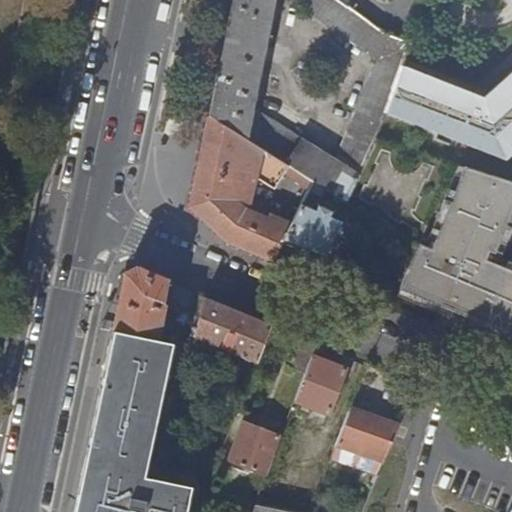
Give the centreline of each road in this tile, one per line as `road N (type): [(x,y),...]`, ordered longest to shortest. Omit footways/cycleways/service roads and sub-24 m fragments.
road 1 (residential): [(82,218),(511,396)]
road 2 (secondary): [(20,511),(82,218)]
road 3 (secondary): [(82,218),(128,0)]
